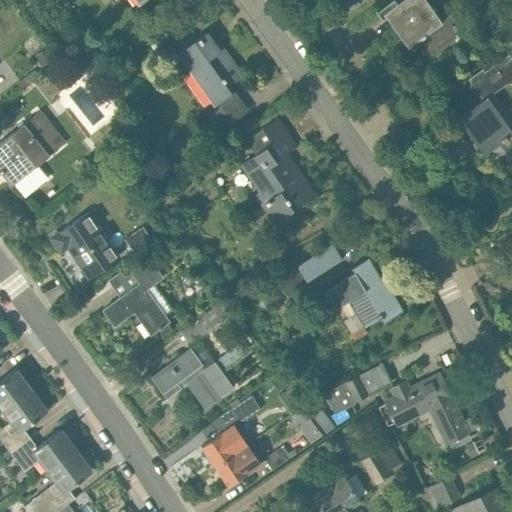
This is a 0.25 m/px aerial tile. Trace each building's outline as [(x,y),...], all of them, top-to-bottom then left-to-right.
[(408,46),(424,35),(442,21),(427,0),(398,0),(395,3),(393,0),(389,0),(376,10),(381,17),(385,14),(408,46)] [(212,135),(230,121),(247,110),(229,84),(242,75),(222,47),(219,49),(207,32),(179,51),(215,101),(198,115),(212,135)] [(48,46),(34,56),(41,66),(56,56),(48,46)] [(475,104),(459,116),(484,151),(492,145),(499,155),(502,157),(505,157),(507,157),(510,156),(511,154),(511,119),(493,93),(508,82),(511,83),(511,57),(509,53),(484,70),(482,68),(468,78),(470,82),(470,86),(476,95),(480,96),(483,99),(475,104)] [(3,141),(0,142),(0,167),(0,168),(0,172),(1,171),(11,184),(14,182),(25,196),(48,178),(36,164),(52,151),(64,141),(40,111),(27,121),(3,141)] [(281,216),(315,192),(291,157),(286,161),(282,155),(297,145),(278,117),(245,140),(255,155),(244,163),(263,191),(258,193),(274,217),(279,213),(281,216)] [(107,169),(112,176),(118,171),(113,165),(107,169)] [(118,256),(107,241),(109,240),(107,236),(105,232),(101,230),(100,231),(86,213),(51,237),(61,250),(71,243),(84,262),(81,265),(89,276),(118,256)] [(124,238),(134,253),(152,241),(143,226),(124,238)] [(326,248),(297,265),(307,281),(313,278),(335,265),(326,248)] [(382,322),(403,310),(402,309),(390,290),(387,292),(382,284),(383,283),(368,258),(369,258),(369,257),(353,266),(356,270),(326,287),(337,306),(349,299),(364,325),(378,317),(382,322)] [(150,333),(169,320),(147,289),(164,277),(150,259),(131,272),(139,283),(103,309),(114,325),(134,311),(150,333)] [(206,305),(219,295),(210,282),(197,292),(206,305)] [(207,313),(192,323),(201,334),(201,335),(234,312),(224,299),(206,312),(207,313)] [(243,323),(237,314),(229,320),(235,329),(243,323)] [(190,348),(151,376),(166,396),(167,398),(188,383),(205,407),(220,395),(222,398),(230,393),(228,390),(233,386),(214,361),(196,337),(188,344),(187,344),(190,348)] [(218,358),(226,367),(246,350),(239,341),(218,358)] [(282,350),(277,353),(283,364),(288,360),(282,350)] [(368,387),(388,380),(383,364),(362,371),(368,387)] [(0,405),(3,409),(30,388),(15,368),(0,379),(0,405)] [(388,401),(379,406),(388,425),(397,420),(398,422),(419,411),(418,409),(426,405),(427,407),(431,406),(437,419),(434,421),(445,444),(447,443),(450,448),(471,438),(468,432),(450,397),(451,396),(440,373),(422,382),(410,388),(406,380),(392,387),(397,395),(387,400),(388,401)] [(339,384),(324,391),(335,413),(355,402),(354,400),(368,393),(359,375),(339,384)] [(23,428),(46,410),(30,388),(3,409),(11,421),(0,429),(0,437),(10,451),(29,437),(23,428)] [(231,408),(229,409),(238,423),(260,409),(256,403),(251,394),(239,402),(231,408)] [(313,398),(305,405),(315,418),(324,412),(313,398)] [(218,434),(201,446),(213,463),(245,441),(234,426),(238,423),(229,409),(229,408),(221,414),(210,422),(218,434)] [(319,422),(304,433),(311,443),(326,431),(319,422)] [(48,470),(76,449),(60,428),(36,446),(29,437),(10,451),(25,470),(40,459),(48,470)] [(481,453),(474,440),(465,444),(472,457),(481,453)] [(245,441),(213,463),(228,485),(245,474),(261,462),(256,454),(255,455),(249,446),(245,441)] [(389,442),(360,459),(374,484),(391,473),(389,470),(401,463),(389,442)] [(280,447),(288,459),(296,453),(293,449),(288,452),(283,444),(280,447)] [(272,470),(288,459),(280,447),(264,458),(272,470)] [(67,487),(91,470),(76,449),(48,470),(56,480),(23,505),(28,511),(55,511),(68,503),(75,497),(67,487)] [(349,511),(347,510),(359,502),(339,471),(326,478),(329,484),(312,495),(322,510),(318,511),(349,511)] [(451,474),(428,485),(438,506),(461,496),(451,474)] [(508,511),(496,487),(450,510),(450,511),(508,511)] [(74,511),(68,503),(55,511),(74,511)]
